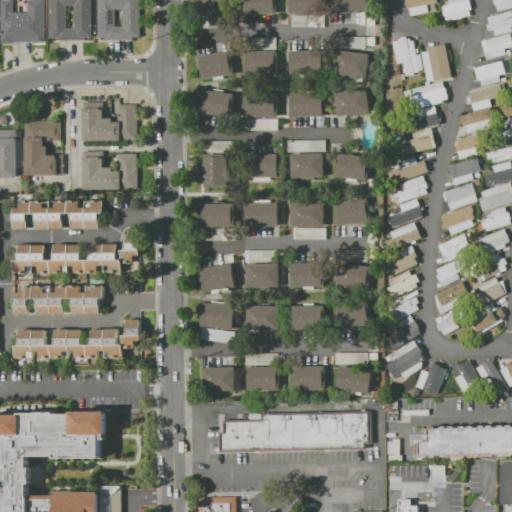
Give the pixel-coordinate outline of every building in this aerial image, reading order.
[(45,0),(45,42),(3,43),(2,0),(14,0),(14,12),(28,12),(28,0),(45,0)] [(91,0),(91,38),(85,38),(85,40),(57,40),(57,37),(50,37),(50,0),(91,0)] [(98,0),(141,0),(141,37),(134,36),(134,40),(98,39),(98,0)] [(226,0),(226,13),(203,13),(203,0),(226,0)] [(246,0),(277,0),(277,12),(246,13),(246,0)] [(291,0),(322,0),(322,13),(291,13),(291,0)] [(339,0),(368,0),(370,8),(341,12),(339,0)] [(406,0),(437,0),(438,3),(427,5),(429,12),(412,15),(410,8),(408,9),(406,0)] [(442,6),(449,4),(447,0),(470,0),(473,9),(471,9),(472,15),(449,21),(447,15),(444,16),(442,6)] [(511,7),(499,11),(497,5),(495,6),(494,0),(511,0),(511,7)] [(487,24),(490,23),(488,18),(511,11),(511,30),(495,35),(494,29),(489,30),(487,24)] [(488,59),(483,41),(511,33),(511,37),(511,46),(505,48),(507,54),(488,59)] [(336,47),(336,36),(366,36),(366,47),(336,47)] [(399,38),(407,36),(407,38),(413,37),(417,54),(420,53),(423,69),(420,70),(420,71),(414,72),(415,74),(407,75),(404,62),(397,63),(393,41),(400,40),(399,38)] [(277,49),(254,49),(254,37),(276,37),(277,49)] [(428,47),(446,43),(453,77),(428,82),(422,52),(428,51),(428,47)] [(339,49),(371,54),(367,77),(336,72),(339,49)] [(290,50),(324,50),(324,70),(290,70),(290,50)] [(234,74),(202,79),(198,56),(230,51),(234,74)] [(247,73),(247,51),(277,51),(277,73),(247,73)] [(475,68),(503,60),(507,73),(500,75),(502,80),(482,86),(481,80),(478,81),(475,68)] [(448,100),(417,107),(412,89),(443,82),(448,100)] [(465,97),(469,97),(468,91),(498,84),(501,96),(489,99),(491,106),(470,111),(468,104),(467,104),(465,97)] [(335,93),(367,88),(370,111),(338,115),(335,93)] [(235,94),(231,116),(200,111),(203,89),(235,94)] [(277,116),(247,116),(247,93),(277,93),(277,116)] [(324,93),(324,115),(292,115),(292,94),(324,93)] [(84,141),(84,107),(104,107),(104,117),(113,117),(113,121),(119,121),(119,103),(138,103),(138,141),(84,141)] [(503,106),(511,103),(511,115),(505,118),(505,117),(503,106)] [(439,104),(444,122),(412,129),(408,111),(439,104)] [(464,126),(461,115),(492,107),(496,125),(467,132),(466,125),(464,126)] [(511,117),(503,119),(506,136),(511,135),(511,117)] [(248,130),(248,119),(278,118),(278,130),(248,130)] [(26,175),(26,120),(61,120),(61,141),(46,141),(47,145),(49,145),(49,155),(64,155),(64,175),(26,175)] [(403,155),(400,142),(414,138),(413,132),(432,128),(437,147),(403,155)] [(17,178),(0,178),(0,129),(17,129),(17,178)] [(454,145),(457,144),(455,138),(480,133),(483,145),(478,146),(480,151),(460,156),(458,151),(456,152),(454,145)] [(288,151),(288,140),(326,140),(326,151),(288,151)] [(511,157),(493,162),(492,157),(489,158),(487,152),(511,146),(511,157)] [(84,190),(84,157),(105,157),(105,167),(113,167),(113,170),(119,170),(119,153),(138,153),(138,190),(84,190)] [(279,153),(279,176),(246,177),(246,153),(279,153)] [(292,177),(292,153),(324,153),(324,177),(292,177)] [(337,176),(339,153),(368,157),(365,180),(337,176)] [(229,182),(204,183),(204,155),(229,155),(229,182)] [(429,171),(399,181),(395,170),(400,169),(397,162),(416,156),(418,163),(425,160),(429,171)] [(478,157),(482,170),(473,173),(475,179),(455,185),(449,166),(478,157)] [(511,179),(488,186),(485,175),(496,172),(494,166),(511,161),(511,164),(511,179)] [(397,203),(392,186),(424,175),(428,188),(427,188),(428,192),(397,203)] [(478,200),(451,210),(445,191),(472,182),(478,200)] [(511,202),(483,211),(479,198),(483,196),(482,191),(511,182),(511,202)] [(369,197),(372,220),(340,225),(336,202),(369,197)] [(405,223),(398,206),(418,198),(420,204),(423,203),(426,209),(422,210),(425,216),(405,223)] [(15,229),(15,207),(21,207),(21,200),(44,200),(44,207),(57,207),(57,200),(80,200),(80,207),(93,207),(93,200),(105,200),(105,212),(100,212),(100,228),(73,229),(73,213),(65,213),(65,229),(37,229),(37,214),(29,214),(29,229),(15,229)] [(248,227),(248,202),(279,202),(279,227),(248,227)] [(324,202),(324,225),(293,226),(293,202),(324,202)] [(203,227),(203,203),(232,203),(232,227),(203,227)] [(482,220),(489,218),(487,212),(506,206),(508,212),(510,211),(511,217),(511,223),(485,231),(482,220)] [(475,218),(468,221),(470,227),(446,237),(444,231),(442,231),(439,224),(445,216),(468,207),(470,211),(472,210),(475,218)] [(421,237),(395,248),(392,239),(402,235),(399,229),(415,222),(421,237)] [(294,227),(326,227),(326,239),(294,239),(294,227)] [(507,246),(482,256),(475,240),(506,228),(511,241),(506,243),(507,246)] [(439,245),(465,234),(470,244),(461,248),(464,254),(448,261),(446,255),(444,256),(439,245)] [(16,273),(16,260),(19,260),(19,244),(47,244),(47,260),(56,260),(56,244),(83,244),(83,260),(91,260),(91,244),(118,244),(118,260),(122,260),(122,250),(127,250),(127,243),(141,243),(141,263),(124,263),(124,273),(16,273)] [(390,277),(384,266),(398,259),(395,254),(412,245),(415,250),(421,261),(390,277)] [(280,261),(252,261),(252,250),(280,250),(280,261)] [(337,261),(337,250),(367,250),(367,261),(337,261)] [(507,269),(480,282),(472,266),(499,253),(502,258),(504,257),(507,263),(505,264),(507,269)] [(436,268),(462,257),(467,268),(457,273),(460,278),(442,286),(437,275),(439,274),(436,268)] [(292,262),(324,262),(325,286),(292,286),(292,262)] [(337,285),(340,262),(372,267),(369,289),(337,285)] [(206,291),(202,268),(230,263),(234,286),(206,291)] [(280,287),(248,287),(248,263),(280,263),(280,287)] [(416,273),(420,280),(416,282),(418,286),(397,297),(395,293),(391,295),(387,287),(392,285),(389,280),(409,269),(412,275),(416,273)] [(506,293),(481,307),(474,296),(482,292),(479,287),(497,276),(506,293)] [(463,281),(468,292),(456,299),(460,305),(442,314),(438,308),(435,295),(463,281)] [(15,293),(21,293),(21,285),(106,284),(107,298),(101,298),(101,314),(74,314),(74,299),(66,299),(66,314),(38,314),(38,298),(29,298),(30,314),(15,314),(15,293)] [(416,296),(419,302),(416,304),(419,308),(397,321),(391,310),(396,307),(393,302),(406,295),(409,300),(416,296)] [(202,325),(205,302),(236,306),(233,329),(202,325)] [(341,328),(339,304),(368,302),(369,326),(341,328)] [(480,334),(474,323),(479,319),(476,314),(494,303),(497,309),(501,307),(505,315),(502,317),(503,320),(480,334)] [(248,306),(279,306),(279,328),(248,329),(248,306)] [(294,330),(294,306),(325,306),(325,329),(294,330)] [(444,335),(442,330),(440,331),(436,325),(438,324),(436,319),(453,310),(459,321),(458,322),(460,327),(444,335)] [(396,349),(388,336),(396,332),(393,326),(411,315),(414,320),(415,320),(423,332),(396,349)] [(20,329),(47,329),(47,344),(55,344),(55,329),(83,329),(83,344),(91,344),(91,329),(124,329),(124,334),(128,334),(128,319),(141,319),(141,342),(136,342),(136,348),(124,349),(124,357),(105,357),(105,351),(100,351),(100,357),(75,357),(75,351),(70,351),(70,357),(40,357),(40,351),(35,351),(35,357),(16,357),(16,345),(20,345),(20,329)] [(201,339),(203,328),(235,332),(233,343),(201,339)] [(293,331),(317,331),(317,342),(293,342),(293,331)] [(427,358),(422,361),(424,365),(405,377),(402,373),(394,378),(386,365),(399,357),(396,351),(415,340),(418,345),(419,345),(427,358)] [(246,364),(246,353),(277,353),(277,364),(246,364)] [(338,364),(338,353),(368,353),(368,364),(338,364)] [(491,358),(509,390),(499,395),(492,381),(486,384),(477,367),(482,364),(482,363),(491,358)] [(434,359),(445,363),(444,364),(450,366),(439,394),(434,392),(433,394),(416,388),(426,360),(433,362),(434,359)] [(469,360),(484,386),(473,392),(471,390),(465,394),(456,377),(462,374),(458,366),(469,360)] [(511,361),(500,366),(508,386),(511,384),(511,361)] [(340,365),(375,370),(374,377),(371,377),(369,393),(337,388),(340,365)] [(236,366),(236,390),(204,390),(203,366),(236,366)] [(248,366),(280,366),(280,391),(248,391),(248,366)] [(294,389),(294,366),(325,366),(325,389),(294,389)] [(108,410),(73,410),(73,412),(19,412),(19,414),(0,414),(0,511),(122,511),(123,485),(101,485),(101,493),(33,493),(33,484),(35,484),(35,466),(33,466),(33,456),(57,456),(57,458),(103,458),(103,439),(108,439),(108,410)] [(369,411),(263,413),(263,421),(225,422),(225,432),(221,433),(221,452),(370,449),(369,411)] [(511,423),(511,454),(492,455),(487,455),(420,456),(420,442),(431,441),(431,425),(485,424),(511,423)] [(237,511),(237,499),(198,499),(198,511),(237,511)] [(418,511),(419,505),(411,505),(411,499),(399,499),(398,511),(418,511)]
